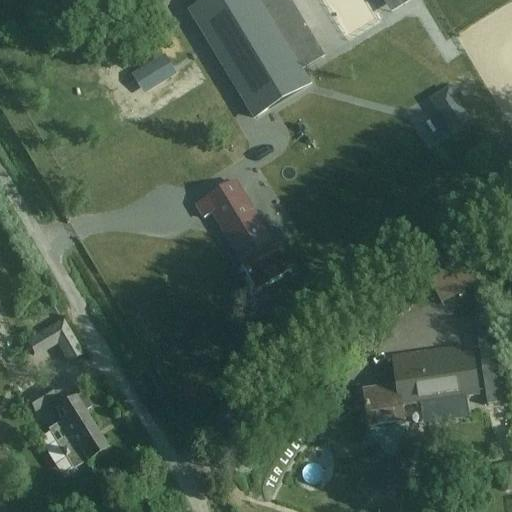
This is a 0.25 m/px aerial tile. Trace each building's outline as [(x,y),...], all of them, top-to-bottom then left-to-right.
[(251,0),(212,0),(189,14),(218,63),(249,114),(254,121),(306,89),(302,82),(301,81),(271,31),(251,0)] [(137,78),(135,79),(145,94),(173,77),(164,61),(137,78)] [(452,135),(469,124),(448,90),(431,100),(452,135)] [(257,294),(291,272),(275,246),(273,248),(234,183),(196,207),(204,220),(213,215),(243,266),(241,267),(257,294)] [(70,365),(86,354),(65,319),(27,342),(36,358),(58,345),(70,365)] [(491,333),(477,335),(487,407),(501,405),(491,333)] [(401,407),(478,396),(471,348),(394,360),(398,388),(364,392),(370,432),(404,427),(401,407)] [(27,402),(33,413),(56,400),(50,389),(27,402)] [(62,424),(50,430),(76,471),(87,464),(107,452),(91,427),(90,427),(82,414),(83,414),(92,408),(83,396),(75,401),(55,413),(62,424)] [(51,470),(64,464),(45,426),(32,432),(51,470)] [(511,477),(503,476),(501,489),(511,491),(511,477)]
